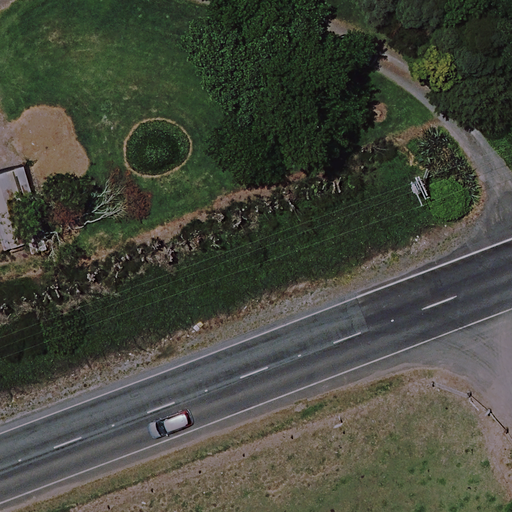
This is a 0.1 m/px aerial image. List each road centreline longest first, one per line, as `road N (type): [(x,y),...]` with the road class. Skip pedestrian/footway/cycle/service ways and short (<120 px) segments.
road 1 (secondary): [(511,263),(0,455)]
road 2 (unknown): [(451,286),(511,425)]
